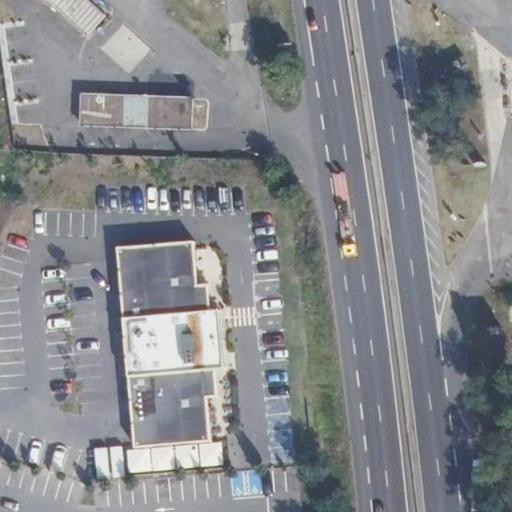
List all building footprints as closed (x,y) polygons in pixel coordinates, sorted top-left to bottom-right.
[(104,19),(84,0),(40,0),(84,40),(104,19)] [(196,96),(82,93),(81,125),(194,129),(196,96)] [(214,325),(213,324),(209,325),(208,313),(202,313),(200,286),(196,243),(120,249),(136,449),(213,443),(209,399),(207,371),(213,371),(212,359),(216,359),(217,358),(217,357),(217,356),(217,355),(218,354),(218,352),(218,351),(218,350),(218,349),(218,348),(218,346),(218,344),(218,343),(218,342),(218,340),(218,339),(218,338),(218,337),(217,336),(217,334),(217,333),(217,332),(216,331),(216,330),(215,329),(215,327),(214,326),(214,325)] [(210,285),(200,286),(202,313),(208,313),(209,325),(213,324),(214,325),(214,326),(215,327),(215,329),(216,330),(216,331),(217,332),(217,333),(217,334),(217,336),(218,337),(218,338),(218,339),(218,340),(218,342),(218,343),(218,344),(218,346),(218,348),(218,349),(218,350),(218,351),(218,352),(218,354),(217,355),(217,356),(217,357),(217,358),(216,359),(212,359),(213,371),(207,371),(209,399),(220,398),(217,371),(227,370),(222,312),(212,311),(210,285)] [(114,450),(95,452),(98,481),(117,480),(114,450)]
